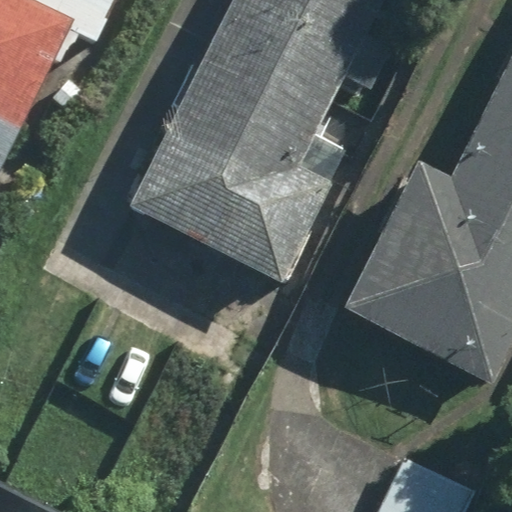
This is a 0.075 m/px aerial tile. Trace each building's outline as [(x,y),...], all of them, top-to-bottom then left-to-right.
[(0,0),(0,165),(66,27),(15,3),(8,0),(0,0)] [(15,0),(15,3),(66,27),(99,43),(118,0),(15,0)] [(230,0),(122,215),(274,292),(325,191),(291,173),(379,0),(230,0)] [(411,169),(336,318),(486,392),(511,339),(511,54),(446,187),(411,169)] [(376,511),(464,511),(472,496),(400,463),(376,511)]
